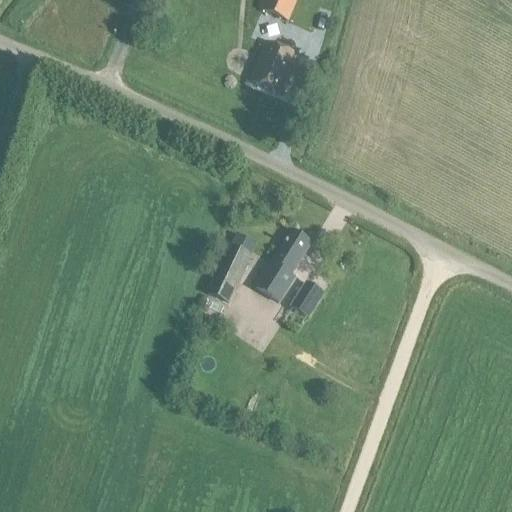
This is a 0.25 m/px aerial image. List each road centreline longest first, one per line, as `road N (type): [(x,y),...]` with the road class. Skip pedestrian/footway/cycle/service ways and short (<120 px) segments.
road 1 (unclassified): [(442,250),(298,175),(0,42)]
road 2 (unclassified): [(442,250),(347,511)]
